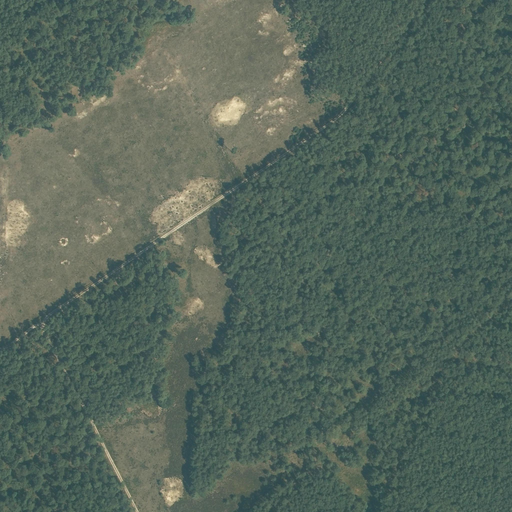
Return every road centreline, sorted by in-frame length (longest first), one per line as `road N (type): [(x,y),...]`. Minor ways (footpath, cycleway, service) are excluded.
road 1 (track): [(428,0),(411,18),(407,38),(388,49),(340,117),(40,324)]
road 2 (track): [(137,511),(40,324)]
